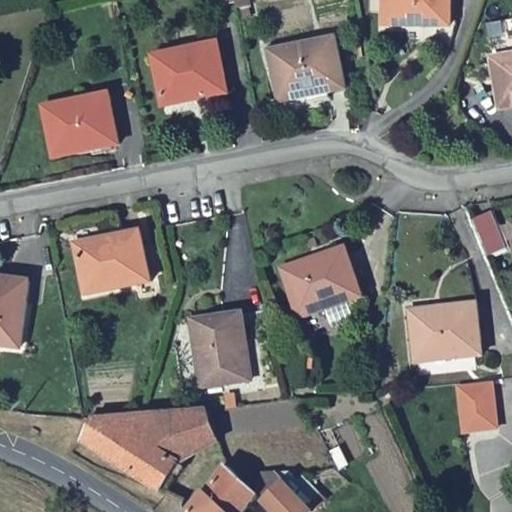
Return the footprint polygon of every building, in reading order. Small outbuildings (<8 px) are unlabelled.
[(233,0),(232,0),(201,0),(203,10),(234,4),(233,0)] [(247,0),(235,0),(233,0),(234,4),(235,11),(249,8),(247,0)] [(450,0),(382,0),(382,26),(449,28),(450,0)] [(335,37),(269,49),(279,103),(345,90),(335,37)] [(218,42),(150,56),(160,108),(227,95),(218,42)] [(511,108),(511,55),(489,59),(498,111),(511,108)] [(107,94),(40,107),(51,158),(118,146),(107,94)] [(150,285),(140,232),(73,244),(83,297),(150,285)] [(345,248),(279,268),(296,319),(362,298),(345,248)] [(26,283),(0,279),(0,348),(18,350),(26,283)] [(480,358),(476,306),(407,312),(414,365),(480,358)] [(244,314),(190,321),(198,390),(251,383),(244,314)] [(489,387),(457,392),(463,437),(496,432),(489,387)] [(220,444),(205,407),(137,414),(94,419),(82,442),(157,493),(176,465),(220,444)] [(221,470),(188,511),(245,511),(256,500),(231,478),(221,470)] [(306,511),(276,476),(248,477),(265,497),(261,503),(269,511),(306,511)]
